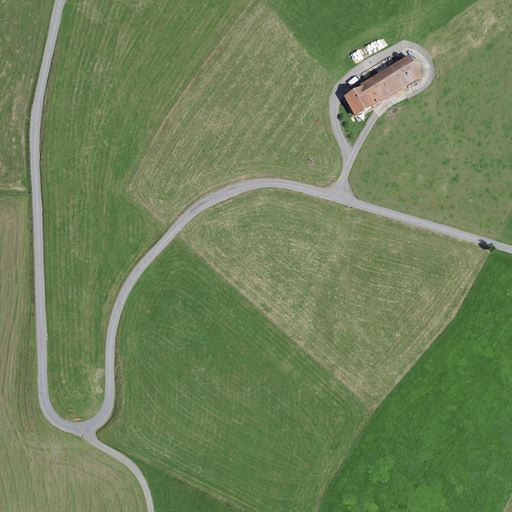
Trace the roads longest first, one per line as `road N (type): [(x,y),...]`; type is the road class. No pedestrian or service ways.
road 1 (unclassified): [(62,0),(36,123),(44,393),(58,420),(73,428),(103,419),(126,293),(194,213),(244,187),(305,190),(511,251)]
road 2 (track): [(73,428),(133,469),(151,511)]
